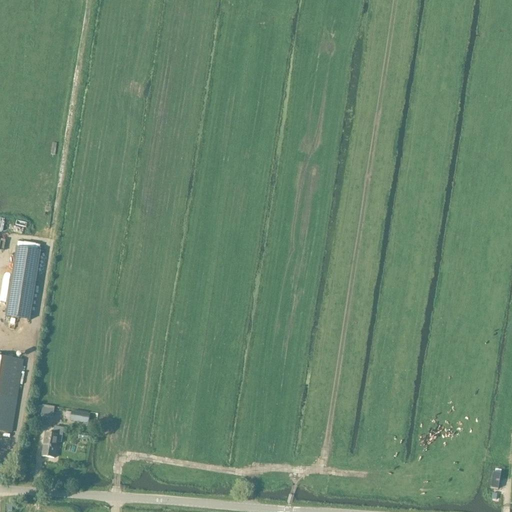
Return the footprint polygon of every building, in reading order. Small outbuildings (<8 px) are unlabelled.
[(16,248),(5,317),(29,321),(40,252),(16,248)] [(0,431),(11,433),(23,360),(12,359),(0,356),(0,431)] [(71,412),(70,421),(88,424),(89,415),(71,412)] [(61,443),(63,429),(54,427),(53,435),(45,434),(41,457),(54,459),(56,442),(61,443)] [(491,486),(498,488),(501,475),(494,474),(491,486)]
